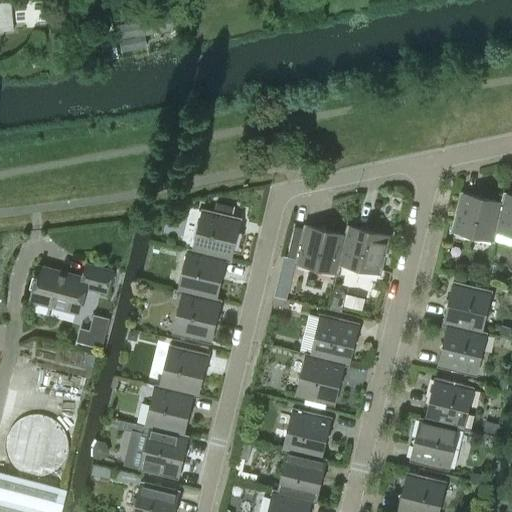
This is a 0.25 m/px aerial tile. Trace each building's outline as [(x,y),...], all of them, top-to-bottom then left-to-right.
[(0,31),(13,30),(10,0),(0,1),(0,31)] [(68,6),(69,19),(82,17),(79,0),(70,0),(72,5),(68,6)] [(144,34),(179,27),(177,13),(118,25),(123,51),(146,46),(144,34)] [(110,15),(91,19),(93,33),(94,32),(96,41),(106,39),(105,31),(113,30),(110,15)] [(115,42),(101,45),(104,59),(118,56),(115,42)] [(494,240),(496,230),(502,201),(461,191),(452,230),(494,240)] [(511,234),(511,193),(504,192),(502,201),(496,230),(511,234)] [(230,260),(241,217),(203,208),(193,249),(192,250),(226,258),(230,260)] [(337,272),(340,263),(339,263),(346,234),(345,234),(304,224),(295,262),(337,272)] [(347,224),(345,234),(346,234),(339,263),(340,263),(380,273),(390,235),(347,224)] [(192,250),(193,249),(188,248),(178,290),(182,291),(183,290),(216,299),(216,298),(226,258),(192,250)] [(36,277),(30,300),(79,312),(85,287),(106,292),(112,270),(86,264),(82,279),(58,272),(59,270),(39,265),(37,273),(35,272),(34,276),(36,277)] [(443,323),(448,324),(448,323),(482,331),(491,290),(453,281),(443,323)] [(183,290),(182,291),(173,332),(211,341),(221,299),(216,298),(216,299),(183,290)] [(342,311),(346,293),(334,290),(330,308),(342,311)] [(291,299),(274,295),(272,304),(289,308),(291,299)] [(321,313),(311,354),(344,362),(344,363),(349,364),(359,322),(321,313)] [(438,365),(476,374),(486,332),(482,331),(448,323),(448,324),(438,365)] [(93,329),(89,343),(101,346),(104,332),(93,329)] [(170,344),(160,385),(193,393),(193,394),(198,395),(208,353),(170,344)] [(344,362),(311,354),(306,352),(296,395),(334,404),(344,363),(344,362)] [(507,374),(495,371),(492,383),(504,386),(507,374)] [(435,377),(425,418),(425,419),(459,427),(458,427),(463,429),(473,386),(435,377)] [(184,433),(193,394),(193,393),(160,385),(155,383),(145,426),(150,427),(150,426),(183,434),(184,433)] [(321,457),(331,416),(311,411),(312,405),(301,403),(300,408),(293,407),(283,449),(288,450),(321,458),(321,457)] [(410,459),(448,468),(458,427),(459,427),(425,419),(425,418),(420,417),(410,459)] [(482,430),(499,434),(501,423),(485,419),(482,430)] [(178,477),(188,435),(184,433),(183,434),(150,426),(150,427),(145,426),(124,421),(122,429),(133,432),(133,431),(148,434),(140,468),(178,477)] [(321,458),(288,450),(278,490),(311,498),(311,499),(316,500),(326,458),(321,457),(321,458)] [(235,478),(251,482),(253,473),(238,469),(235,478)] [(397,511),(437,511),(446,480),(407,471),(397,511)] [(0,511),(58,511),(64,489),(0,472),(0,511)] [(141,480),(133,511),(173,511),(179,490),(141,480)] [(311,498),(278,490),(273,489),(267,511),(308,511),(311,499),(311,498)]
